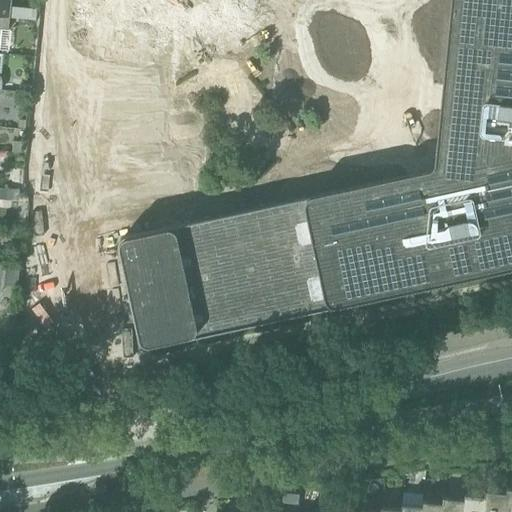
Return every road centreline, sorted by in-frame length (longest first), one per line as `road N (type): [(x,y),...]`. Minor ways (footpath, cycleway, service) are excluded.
road 1 (tertiary): [(511,369),(311,417),(117,450),(0,457)]
road 2 (tertiary): [(0,487),(511,405)]
